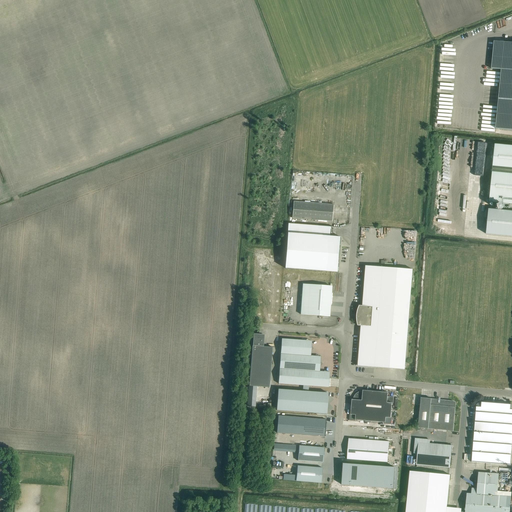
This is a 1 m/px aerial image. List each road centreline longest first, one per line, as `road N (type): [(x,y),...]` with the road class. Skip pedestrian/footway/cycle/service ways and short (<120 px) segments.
road 1 (unclassified): [(346,333),(357,194)]
road 2 (unclassified): [(467,389),(343,379)]
